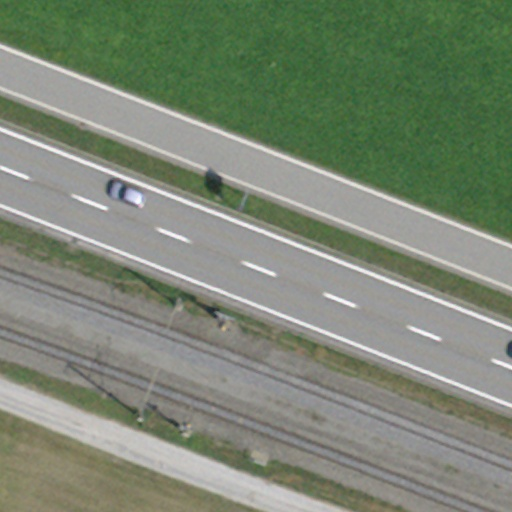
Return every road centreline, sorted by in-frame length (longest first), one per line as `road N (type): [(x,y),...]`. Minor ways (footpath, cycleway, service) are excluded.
road 1 (unclassified): [(511,267),(0,66)]
road 2 (primary): [(511,361),(0,162)]
road 3 (track): [(341,511),(0,387)]
